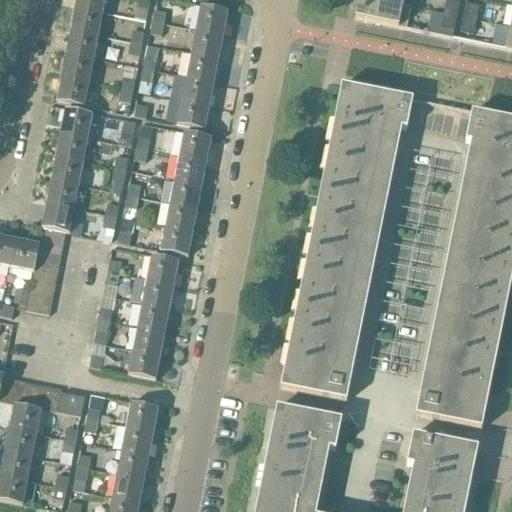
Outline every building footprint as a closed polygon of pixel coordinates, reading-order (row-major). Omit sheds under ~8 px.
[(76,0),(74,10),(103,16),(105,0),(76,0)] [(137,0),(136,9),(148,11),(150,0),(137,0)] [(406,32),(410,9),(402,7),(402,8),(362,0),(358,0),(354,22),(406,32)] [(402,7),(403,0),(362,0),(402,8),(402,7)] [(459,5),(446,2),(443,16),(456,19),(459,5)] [(479,9),(466,6),(463,20),(476,23),(479,9)] [(134,21),(146,23),(148,11),(136,9),(134,21)] [(194,34),(223,39),(227,15),(199,9),(194,34)] [(70,34),(98,39),(103,16),(74,10),(70,34)] [(151,25),(163,28),(166,15),(154,13),(151,25)] [(440,31),(453,33),(456,19),(443,16),(440,31)] [(460,35),(473,37),(476,23),(463,20),(460,35)] [(163,28),(151,25),(149,37),(161,40),(163,28)] [(129,46),(141,48),(144,36),(131,33),(129,46)] [(65,57),(93,63),(98,39),(70,34),(65,57)] [(223,39),(194,34),(190,57),(218,63),(223,39)] [(127,58),(139,60),(141,48),(129,46),(127,58)] [(61,81),(89,86),(93,63),(65,57),(61,81)] [(218,63),(190,57),(185,81),(214,86),(218,63)] [(142,72),(154,74),(156,62),(144,60),(142,72)] [(154,74),(142,72),(140,84),(152,86),(154,74)] [(56,105),(84,111),(89,86),(61,81),(56,105)] [(120,93),(132,95),(135,83),(122,81),(120,93)] [(214,86),(185,81),(181,104),(209,110),(214,86)] [(406,133),(412,104),(412,103),(343,89),(341,89),(340,89),(339,96),(347,98),(291,373),(284,371),(280,391),(346,405),(350,384),(344,383),(395,132),(395,131),(401,132),(406,133)] [(118,105),(129,107),(130,107),(132,95),(120,93),(118,105)] [(176,129),(204,134),(209,110),(181,104),(176,129)] [(133,120),(145,123),(148,110),(135,108),(133,120)] [(92,118),(64,113),(59,137),(87,143),(92,118)] [(419,398),(415,419),(481,432),(485,412),(477,410),(511,237),(511,123),(471,115),(471,116),(465,145),(470,146),(476,147),(476,148),(425,400),(419,398)] [(123,124),(120,137),(132,139),(135,126),(123,124)] [(135,152),(147,154),(152,132),(141,130),(139,140),(138,140),(135,152)] [(211,141),(183,136),(178,160),(206,166),(211,141)] [(55,161),(83,166),(87,143),(59,137),(55,161)] [(147,154),(135,152),(133,164),(145,166),(147,154)] [(113,172),(125,174),(128,162),(116,160),(113,172)] [(173,184),(201,189),(206,166),(178,160),(173,184)] [(50,184),(78,190),(83,166),(55,161),(50,184)] [(111,184),(123,186),(125,174),(113,172),(111,184)] [(45,208),(73,213),(78,190),(50,184),(45,208)] [(169,207),(197,213),(201,189),(173,184),(169,207)] [(126,199),(138,201),(140,189),(129,187),(126,199)] [(126,199),(124,211),(136,213),(138,201),(126,199)] [(104,219),(116,221),(118,209),(106,207),(104,219)] [(164,231),(192,236),(197,213),(169,207),(164,231)] [(65,237),(69,237),(73,213),(45,208),(41,232),(42,232),(65,237)] [(102,231),(114,233),(116,221),(104,219),(102,231)] [(119,234),(117,247),(129,249),(131,236),(133,225),(122,222),(119,234)] [(159,255),(187,261),(192,236),(164,231),(159,255)] [(65,237),(42,232),(39,244),(63,249),(65,237)] [(0,239),(0,269),(8,271),(14,242),(0,239)] [(14,242),(8,271),(33,275),(34,268),(37,256),(39,247),(14,242)] [(37,256),(60,261),(63,249),(39,244),(39,247),(37,256)] [(34,268),(58,272),(60,261),(37,256),(34,268)] [(179,265),(150,259),(146,283),(174,289),(179,265)] [(107,276),(119,279),(121,266),(109,264),(107,276)] [(33,280),(56,284),(58,272),(34,268),(33,275),(33,276),(33,280)] [(119,279),(107,276),(104,289),(116,291),(119,279)] [(30,291),(54,296),(56,284),(33,280),(30,291)] [(174,289),(146,283),(141,307),(169,312),(174,289)] [(28,302),(51,307),(54,296),(30,291),(28,302)] [(16,293),(13,305),(26,308),(28,295),(16,293)] [(28,302),(26,314),(49,319),(51,307),(28,302)] [(169,312),(141,307),(136,331),(165,336),(169,312)] [(2,308),(0,317),(0,320),(12,322),(14,310),(2,308)] [(97,323),(110,325),(112,313),(100,311),(97,323)] [(95,335),(94,342),(106,344),(108,338),(110,325),(97,323),(95,335)] [(165,336),(136,331),(132,354),(160,360),(165,336)] [(127,378),(155,384),(160,360),(132,354),(127,378)] [(88,371),(100,373),(103,361),(91,359),(88,371)] [(2,381),(0,391),(0,405),(9,407),(14,384),(2,381)] [(14,384),(9,407),(13,408),(21,409),(26,386),(14,384)] [(26,386),(21,409),(33,412),(37,388),(26,386)] [(37,388),(33,412),(41,413),(45,414),(49,391),(37,388)] [(55,416),(59,396),(60,397),(61,393),(49,391),(45,414),(55,416)] [(84,401),(60,397),(59,396),(55,416),(80,421),(84,401)] [(158,412),(130,406),(125,430),(153,436),(158,412)] [(8,432),(36,438),(41,413),(33,412),(21,409),(13,408),(8,432)] [(276,410),(255,511),(464,511),(477,451),(412,438),(406,468),(412,469),(403,511),(316,511),(328,452),(335,453),(341,423),(276,410)] [(87,417),(86,423),(98,425),(99,419),(100,413),(88,411),(87,417)] [(86,423),(83,435),(95,437),(98,425),(86,423)] [(121,454),(149,459),(153,436),(125,430),(121,454)] [(63,443),(75,445),(78,433),(66,431),(63,443)] [(4,456),(32,461),(36,438),(8,432),(4,456)] [(61,455),(73,457),(75,445),(63,443),(61,455)] [(116,477),(144,483),(149,459),(121,454),(116,477)] [(0,473),(0,479),(27,485),(32,461),(4,456),(0,473)] [(76,470),(89,472),(91,460),(78,458),(76,470)] [(76,470),(74,482),(86,485),(89,472),(76,470)] [(111,501),(139,506),(144,483),(116,477),(111,501)] [(54,490),(66,492),(68,480),(56,478),(54,490)] [(27,485),(0,479),(0,504),(22,509),(27,485)] [(54,490),(52,502),(64,505),(66,492),(54,490)] [(109,511),(138,511),(139,506),(111,501),(109,511)]
